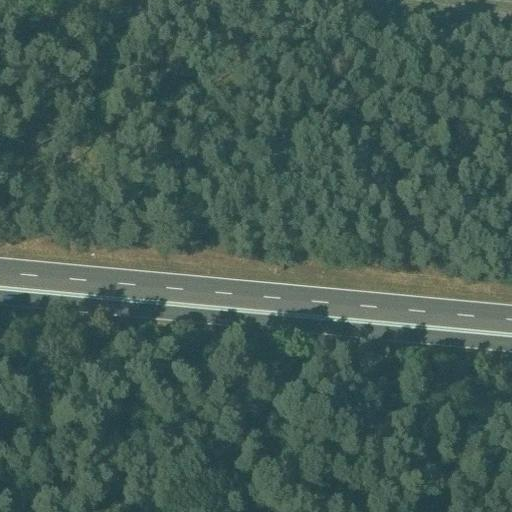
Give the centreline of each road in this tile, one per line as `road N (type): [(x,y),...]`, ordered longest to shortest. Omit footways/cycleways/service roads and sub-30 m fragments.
road 1 (trunk): [(0,296),(511,344)]
road 2 (trunk): [(511,315),(0,268)]
